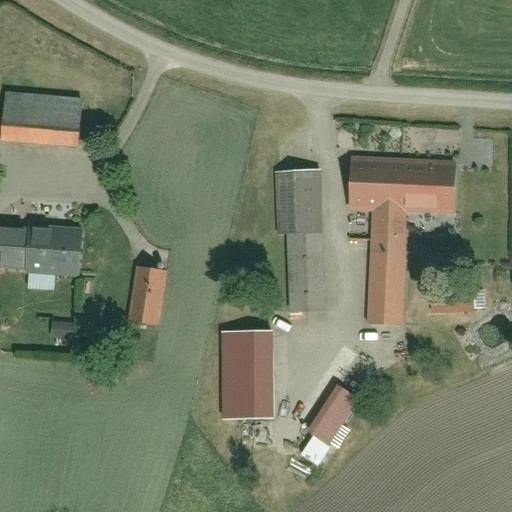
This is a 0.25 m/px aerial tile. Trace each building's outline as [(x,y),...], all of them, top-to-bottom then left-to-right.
[(0,98),(0,145),(69,150),(72,102),(0,98)] [(343,161),(342,212),(365,213),(362,326),(397,326),(400,213),(447,214),(449,164),(343,161)] [(275,178),(276,312),(315,311),(314,178),(275,178)] [(0,271),(65,276),(68,229),(0,224),(0,271)] [(127,274),(125,322),(157,324),(159,276),(127,274)] [(427,281),(427,319),(472,320),(472,281),(427,281)] [(217,339),(220,421),(265,419),(262,337),(217,339)]
